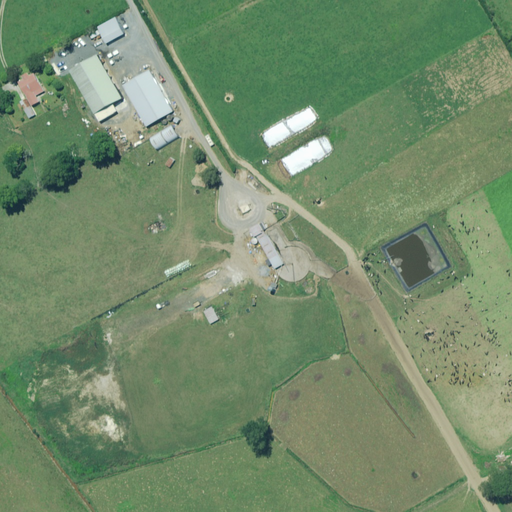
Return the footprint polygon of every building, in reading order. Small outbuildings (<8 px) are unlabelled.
[(126,34),(117,18),(99,27),(108,44),(126,34)] [(124,99),(99,56),(72,71),(97,115),(124,99)] [(45,92),(34,71),(18,80),(33,106),(41,102),(37,96),(45,92)] [(175,112),(151,71),(124,86),(148,127),(175,112)] [(36,115),(28,100),(22,103),(30,119),(36,115)] [(179,137),(173,126),(152,138),(157,149),(179,137)] [(250,212),(247,205),(241,208),(244,215),(250,212)] [(275,220),(270,213),(266,216),(272,223),(275,220)] [(267,231),(262,223),(251,229),(256,237),(267,231)] [(285,264),(268,235),(260,240),(276,269),(285,264)] [(220,320),(213,308),(205,312),(212,324),(220,320)]
